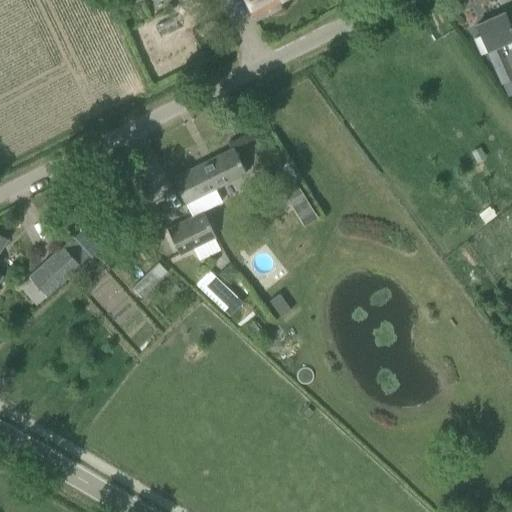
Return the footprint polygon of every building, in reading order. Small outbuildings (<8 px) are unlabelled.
[(244,0),(253,16),(283,0),(244,0)] [(473,39),(480,53),(487,50),(500,82),(511,77),(511,31),(504,13),(475,25),(480,36),(473,39)] [(192,217),(166,229),(175,247),(178,254),(214,236),(202,211),(221,202),(214,188),(245,173),(241,166),(233,148),(172,178),(184,203),(185,203),(192,217)] [(286,162),(270,182),(284,192),(296,176),(286,162)] [(27,275),(45,295),(79,264),(61,244),(27,275)] [(242,301),(208,269),(194,283),(228,316),(242,301)] [(173,284),(168,291),(174,296),(180,290),(173,284)]
